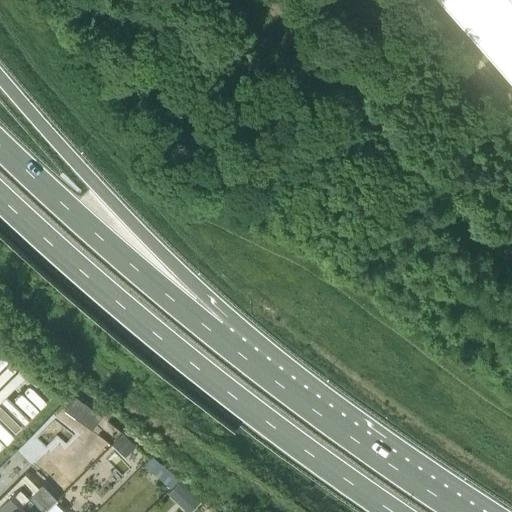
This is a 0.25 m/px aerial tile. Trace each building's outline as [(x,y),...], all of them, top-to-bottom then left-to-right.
[(511,0),(436,0),(511,87),(511,0)] [(32,425),(49,397),(31,386),(14,415),(32,425)] [(91,429),(101,416),(75,396),(65,410),(91,429)] [(10,419),(0,424),(0,429),(7,443),(19,436),(10,419)] [(122,434),(112,444),(124,456),(135,445),(122,434)] [(44,511),(46,510),(54,503),(57,500),(42,484),(33,493),(19,480),(0,498),(0,508),(3,511),(44,511)] [(179,482),(167,493),(176,502),(188,490),(179,482)]
